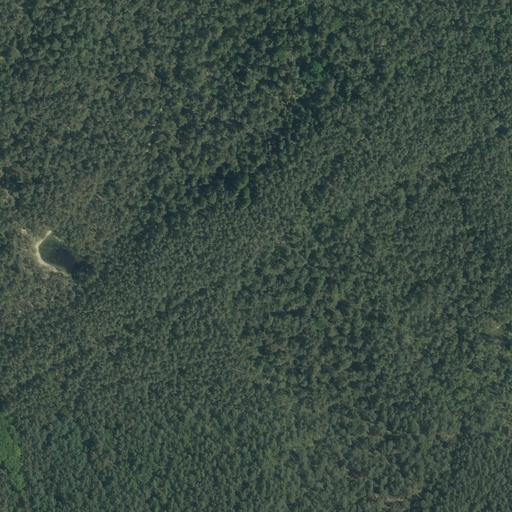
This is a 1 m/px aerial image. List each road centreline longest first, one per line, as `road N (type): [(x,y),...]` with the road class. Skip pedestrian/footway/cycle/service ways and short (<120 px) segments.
road 1 (track): [(51,360),(57,313),(105,265),(164,102),(253,0)]
road 2 (track): [(112,511),(51,360)]
